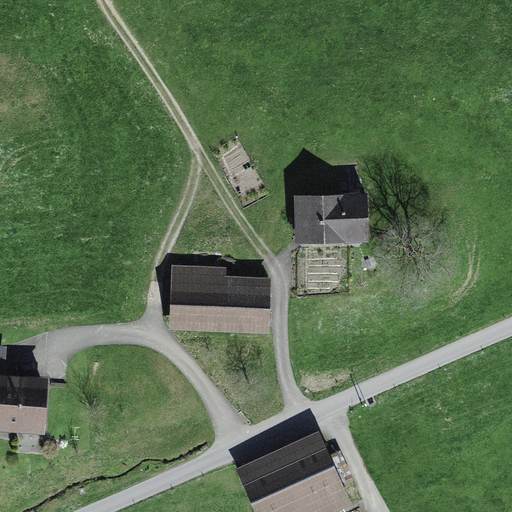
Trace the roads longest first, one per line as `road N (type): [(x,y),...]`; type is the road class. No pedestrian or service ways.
road 1 (tertiary): [(511,334),(105,511)]
road 2 (track): [(147,335),(154,274),(192,175),(194,148),(98,0)]
road 3 (track): [(244,447),(178,350),(147,335),(67,337),(41,345),(32,360)]
road 4 (track): [(194,148),(259,255),(290,289)]
road 5 (track): [(299,423),(287,371),(290,289)]
